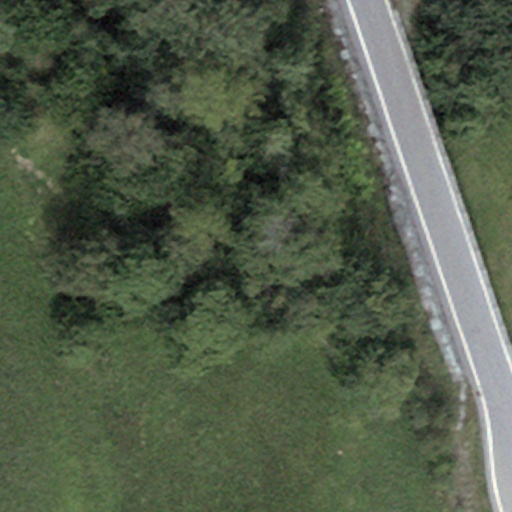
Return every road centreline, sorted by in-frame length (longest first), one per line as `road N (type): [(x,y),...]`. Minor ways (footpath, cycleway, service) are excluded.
road 1 (unclassified): [(511,453),(359,0)]
road 2 (track): [(0,167),(31,210),(128,410),(134,511)]
